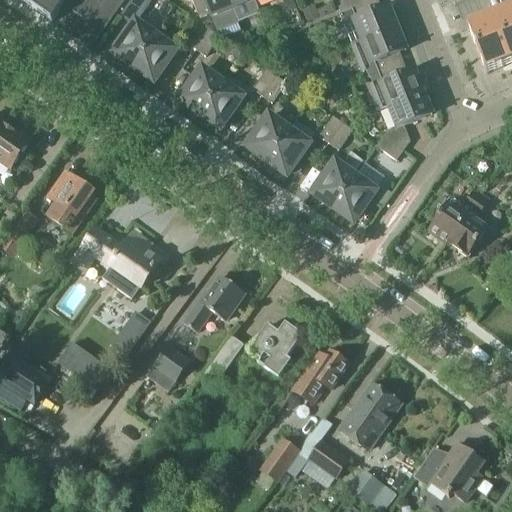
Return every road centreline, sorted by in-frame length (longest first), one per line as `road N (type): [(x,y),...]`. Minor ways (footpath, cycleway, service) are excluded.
road 1 (residential): [(0,33),(511,400)]
road 2 (residential): [(460,118),(417,0)]
